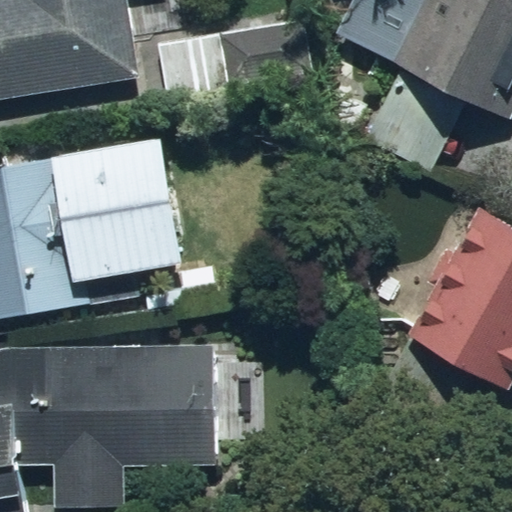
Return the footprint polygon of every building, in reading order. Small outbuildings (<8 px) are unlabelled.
[(0,0),(0,98),(137,79),(125,0),(0,0)] [(511,0),(422,0),(388,63),(401,71),(365,136),(428,171),(461,110),(504,134),(511,118),(511,0)] [(303,22),(218,37),(227,86),(311,71),(303,22)] [(0,323),(106,306),(102,282),(177,269),(155,139),(0,164),(0,323)] [(511,232),(471,210),(401,335),(509,395),(511,389),(511,232)] [(215,468),(212,348),(209,349),(29,346),(0,351),(0,511),(26,511),(25,465),(49,464),(50,511),(129,509),(128,470),(215,468)] [(511,511),(511,459),(460,468),(466,511),(511,511)]
